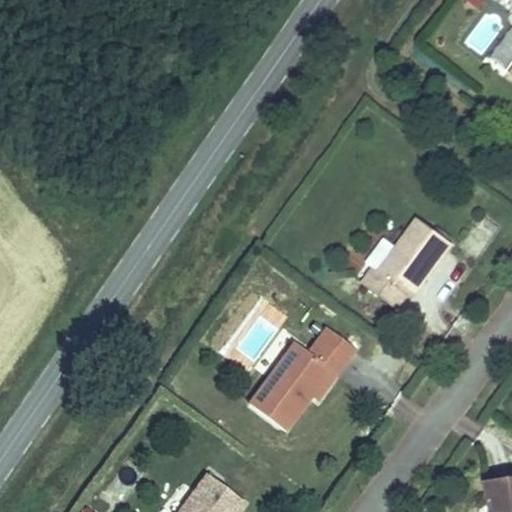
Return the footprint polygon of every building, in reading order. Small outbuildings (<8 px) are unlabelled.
[(448,216),(414,191),(375,245),(370,241),(359,256),(393,281),(403,267),(408,271),(448,216)] [(309,290),(245,377),(282,404),(308,369),(327,343),(333,348),(352,322),(309,290)] [(432,310),(420,322),(437,339),(449,327),(432,310)] [(333,348),(327,343),(308,369),(314,374),(333,348)] [(213,511),(239,477),(203,450),(156,511),(213,511)] [(511,511),(511,451),(485,456),(488,474),(493,473),(495,482),(490,483),(491,488),(486,511),(511,511)]
